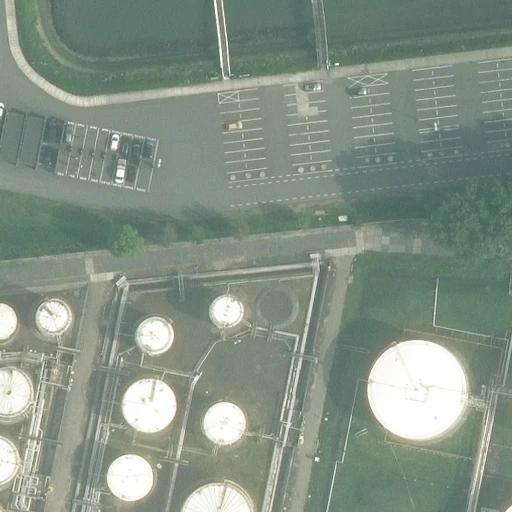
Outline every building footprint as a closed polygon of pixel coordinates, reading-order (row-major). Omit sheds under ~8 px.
[(9,112),(0,148),(0,158),(36,167),(47,121),(9,112)] [(241,314),(240,308),(237,304),(233,300),(228,298),(223,298),(217,299),(213,302),(210,306),(208,312),(208,317),(210,322),(213,326),(218,329),(223,330),(229,330),(233,328),(237,324),(240,319),(241,314)] [(69,318),(67,312),(63,306),(58,303),(51,301),(45,302),(39,305),(34,310),(31,316),(31,322),(33,329),(37,334),(42,338),(49,339),(55,339),(61,336),(66,331),(69,325),(69,318)] [(0,307),(0,334),(14,320),(0,307)] [(170,345),(171,339),(170,333),(167,328),(163,324),(158,321),(152,320),(146,321),(140,324),(136,328),(133,333),(132,339),(133,345),(136,350),(140,355),(146,357),(152,358),(158,357),(163,355),(167,350),(170,345)] [(373,381),(372,394),(374,407),(380,418),(389,428),(399,435),(412,439),(425,439),(438,436),(449,430),(458,420),(464,409),(467,396),(467,383),(463,371),(456,360),(446,352),(434,346),(421,344),(408,345),(396,350),(386,358),(378,369),(373,381)] [(0,421),(2,422),(11,422),(19,418),(25,412),(30,404),(31,395),(30,387),(26,379),(19,373),(11,369),(2,368),(0,368),(0,421)] [(123,395),(120,403),(119,411),(122,419),(127,426),(133,432),(141,434),(150,435),(158,432),(165,428),(170,421),(173,413),(173,404),(171,396),(166,389),(160,384),(152,381),(143,381),(135,383),(128,388),(123,395)] [(240,434),(242,428),(241,423),(240,417),(237,413),(233,409),(228,407),(222,406),(217,406),(212,407),(207,410),(203,414),(201,419),(200,425),(200,430),(202,435),(205,440),(209,444),(214,446),(219,447),(224,447),(230,445),(234,442),(238,438),(240,434)] [(0,488),(6,486),(12,480),(17,472),(18,463),(17,454),(13,446),(6,440),(0,437),(0,488)] [(146,493),(148,488),(149,482),(149,477),(147,471),(144,466),(140,463),(136,460),(130,458),(125,458),(119,459),(114,461),(110,465),(106,469),(104,474),(103,480),(103,485),(105,490),(108,495),(112,499),(117,502),(122,504),(128,504),(133,503),(138,501),(143,497),(146,493)] [(180,511),(248,511),(249,511),(245,503),(239,495),(232,490),(223,487),(214,486),(205,487),(196,491),(189,496),(184,504),(180,511)]
